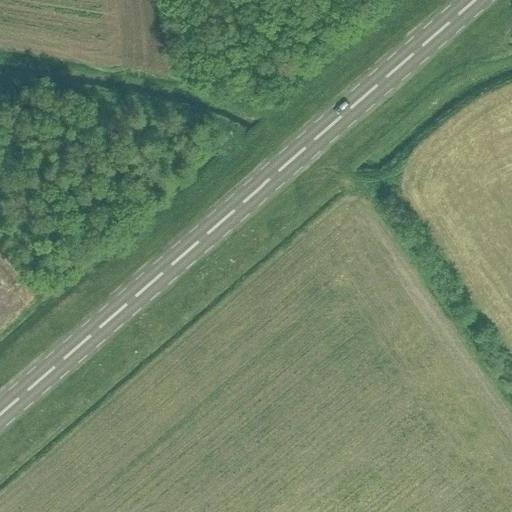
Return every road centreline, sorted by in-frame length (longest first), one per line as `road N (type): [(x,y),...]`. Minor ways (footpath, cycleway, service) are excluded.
road 1 (primary): [(0,407),(464,0)]
road 2 (track): [(0,85),(158,110),(224,136)]
